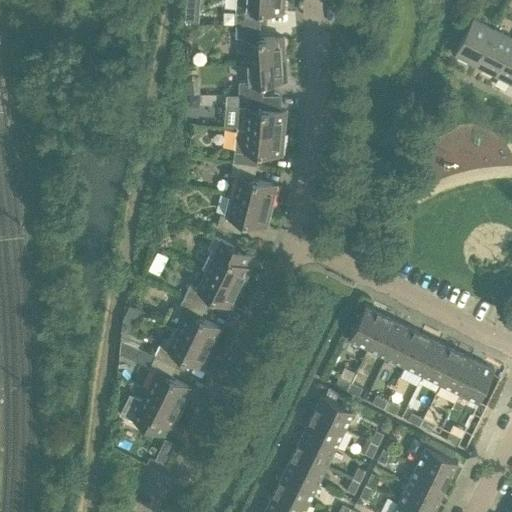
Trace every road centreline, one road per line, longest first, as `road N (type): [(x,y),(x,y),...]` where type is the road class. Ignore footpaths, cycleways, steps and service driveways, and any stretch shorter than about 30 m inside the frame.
road 1 (residential): [(164,511),(295,238)]
road 2 (residential): [(511,346),(295,238)]
road 3 (residential): [(295,238),(311,147),(314,0)]
